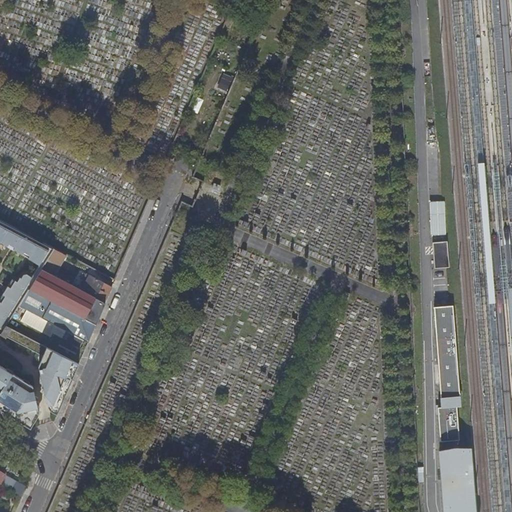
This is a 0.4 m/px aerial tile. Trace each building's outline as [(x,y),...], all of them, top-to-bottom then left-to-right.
[(232,78),(222,74),(216,88),(226,92),(232,78)] [(204,100),(196,97),(190,111),(197,114),(204,100)] [(209,170),(197,165),(194,171),(207,176),(209,170)] [(220,186),(214,183),(212,190),(218,193),(220,186)] [(447,203),(431,203),(432,237),(447,236),(447,203)] [(55,249),(0,219),(0,244),(41,270),(42,269),(55,249)] [(449,243),(433,244),(435,270),(451,269),(449,243)] [(54,275),(67,255),(55,249),(54,251),(42,269),(54,275)] [(30,289),(96,325),(106,303),(80,289),(54,275),(42,269),(41,270),(30,289)] [(88,273),(80,289),(106,303),(112,287),(88,273)] [(16,312),(30,289),(12,278),(0,298),(0,334),(1,335),(2,334),(7,326),(16,312)] [(96,325),(30,289),(19,306),(84,341),(88,343),(96,325)] [(16,312),(24,317),(63,338),(59,346),(76,355),(84,341),(19,306),(16,312)] [(454,308),(436,310),(443,408),(440,408),(442,441),(460,440),(457,407),(463,406),(454,308)] [(79,364),(7,326),(2,334),(43,356),(39,365),(49,406),(50,409),(53,411),(58,413),(79,364)] [(0,408),(31,428),(39,415),(40,413),(33,385),(0,364),(0,408)] [(480,511),(476,449),(441,452),(445,511),(480,511)] [(5,474),(0,483),(7,487),(12,478),(9,476),(5,474)] [(26,485),(12,478),(7,487),(21,495),(26,485)]
